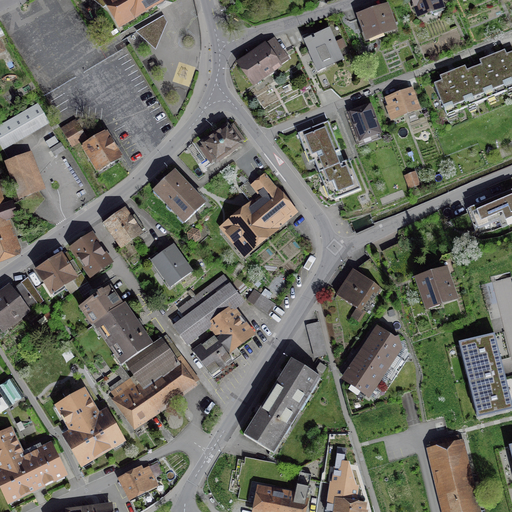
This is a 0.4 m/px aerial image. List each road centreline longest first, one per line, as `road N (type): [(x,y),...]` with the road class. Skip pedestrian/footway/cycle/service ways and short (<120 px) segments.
road 1 (tertiary): [(219,92),(186,135),(117,196),(0,273)]
road 2 (residential): [(511,40),(260,139)]
road 3 (residential): [(208,453),(338,254)]
road 4 (residential): [(338,254),(511,175)]
road 5 (residential): [(353,0),(218,46)]
road 6 (residential): [(260,139),(319,215),(338,254)]
